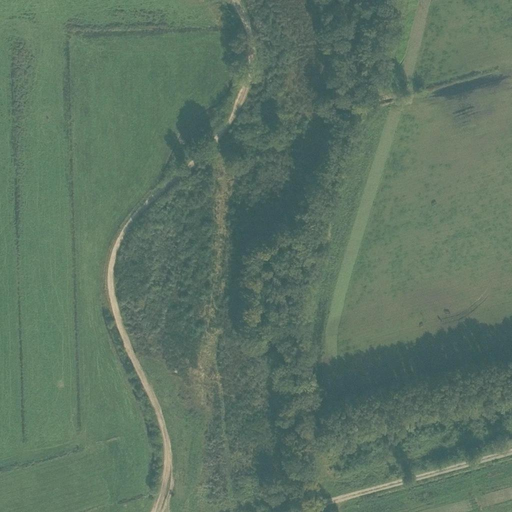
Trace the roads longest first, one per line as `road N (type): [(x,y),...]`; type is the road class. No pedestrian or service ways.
road 1 (track): [(155,511),(165,442),(118,326),(113,261),(139,212),(240,108),(253,62),(234,0)]
road 2 (track): [(291,511),(511,453)]
